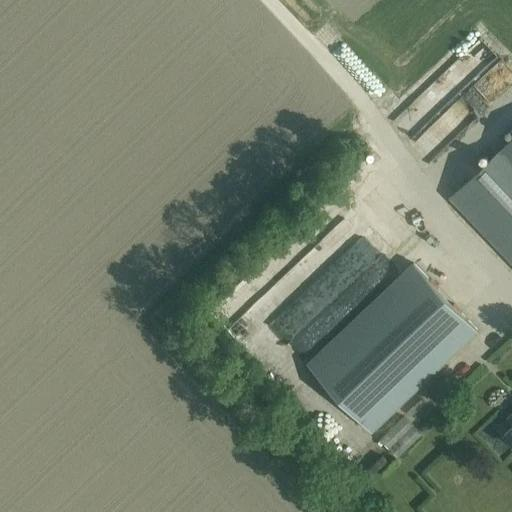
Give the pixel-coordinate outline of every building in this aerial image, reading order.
[(388,117),(404,134),(457,82),(442,66),(388,117)] [(460,85),(413,129),(433,150),(480,106),(460,85)] [(473,116),(481,135),(496,128),(487,109),(473,116)] [(511,263),(511,139),(450,199),(511,263)] [(280,277),(341,219),(326,204),(265,262),(280,277)] [(476,331),(413,264),(307,365),(371,431),(476,331)] [(329,295),(282,340),(294,352),(340,307),(329,295)] [(319,411),(311,417),(337,448),(344,442),(319,411)] [(421,434),(404,416),(380,439),(398,457),(421,434)]
